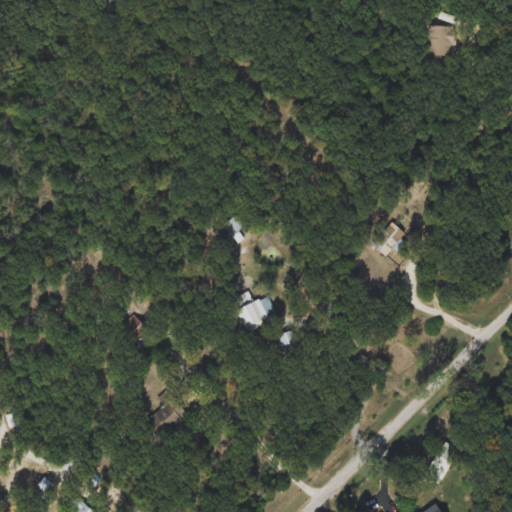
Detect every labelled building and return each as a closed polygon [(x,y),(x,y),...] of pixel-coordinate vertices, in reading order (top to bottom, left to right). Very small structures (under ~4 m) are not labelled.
[(451,27),(451,57),(425,57),(425,27),(451,27)] [(223,222),(242,215),(247,228),(227,235),(223,222)] [(387,259),(371,248),(389,222),(405,234),(387,259)] [(275,315),(243,328),(231,299),(248,292),(252,303),(267,296),(275,315)] [(147,329),(135,344),(119,332),(130,317),(147,329)] [(283,356),(277,335),(291,331),(297,352),(283,356)] [(183,415),(159,437),(146,422),(170,400),(183,415)] [(89,511),(66,511),(74,501),(89,511)]
